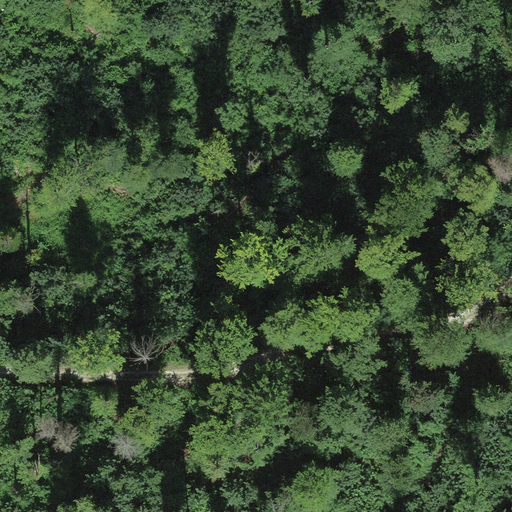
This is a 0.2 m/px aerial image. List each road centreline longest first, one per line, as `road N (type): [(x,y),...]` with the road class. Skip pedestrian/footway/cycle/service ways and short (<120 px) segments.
road 1 (track): [(511,280),(456,325),(341,337),(220,372),(0,374)]
road 2 (track): [(0,7),(235,91),(368,112),(400,106)]
